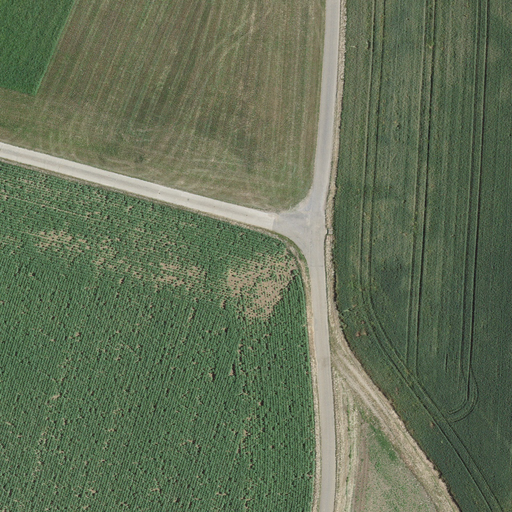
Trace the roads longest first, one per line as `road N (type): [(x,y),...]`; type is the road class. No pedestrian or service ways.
road 1 (track): [(447,511),(319,311)]
road 2 (track): [(315,234),(328,0)]
